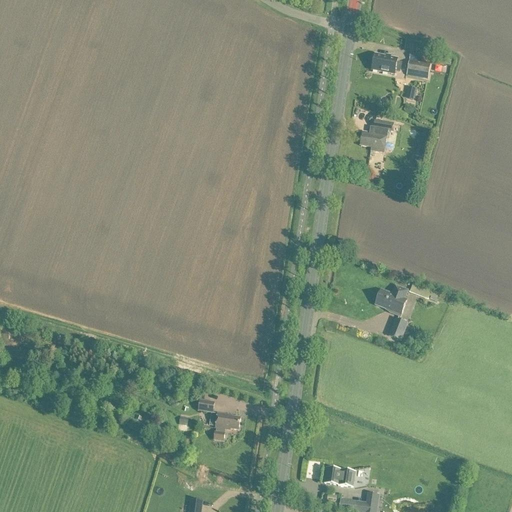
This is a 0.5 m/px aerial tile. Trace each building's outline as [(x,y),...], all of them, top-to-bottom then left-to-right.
[(410,54),(409,62),(407,77),(428,81),(431,65),(422,63),(423,57),(410,54)] [(398,61),(376,57),(374,58),(372,72),(395,77),(396,73),(400,74),(401,66),(397,65),(398,61)] [(450,67),(451,62),(435,59),(434,64),(450,67)] [(363,134),(360,148),(371,150),(371,153),(384,155),(386,140),(387,140),(388,134),(393,134),(394,126),(376,123),(375,129),(371,129),(370,135),(363,134)] [(410,294),(410,295),(428,302),(429,301),(430,299),(431,299),(430,301),(436,303),(439,295),(413,286),(410,294)] [(404,301),(407,292),(395,288),(391,296),(381,292),(375,307),(390,313),(390,315),(400,319),(406,302),(404,301)] [(408,326),(396,321),(389,338),(402,343),(408,326)] [(213,415),(215,404),(200,402),(199,413),(213,415)] [(218,415),(215,430),(214,442),(224,444),(226,432),(230,433),(230,431),(238,433),(240,420),(227,418),(227,417),(218,415)] [(180,419),(179,427),(189,428),(190,420),(180,419)] [(352,489),(354,474),(326,470),(324,486),(352,489)] [(367,507),(341,502),(339,511),(378,511),(380,498),(369,496),(367,507)] [(192,503),(191,511),(202,511),(203,504),(192,503)]
